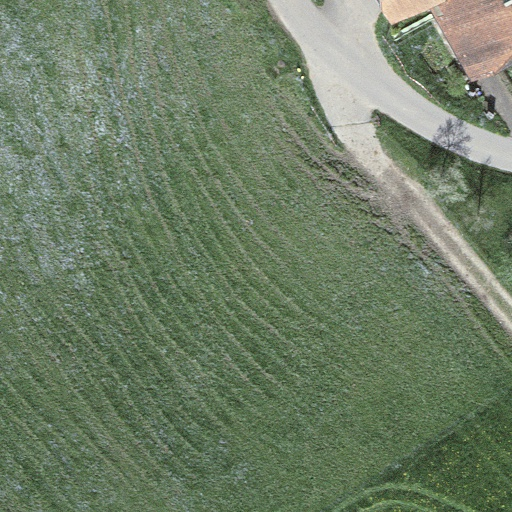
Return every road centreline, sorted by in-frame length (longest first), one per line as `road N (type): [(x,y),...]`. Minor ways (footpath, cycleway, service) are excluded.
road 1 (track): [(339,0),(346,90),(364,146),(511,321)]
road 2 (unclassified): [(290,0),(343,61),(384,91),(460,138),(511,155)]
